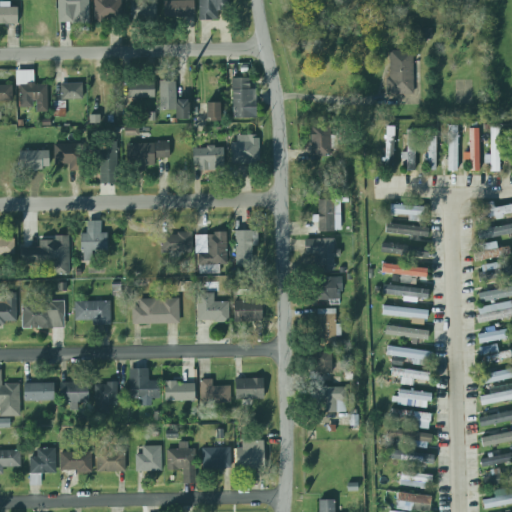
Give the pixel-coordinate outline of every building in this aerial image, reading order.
[(88,0),(57,0),(58,24),(89,23),(88,0)] [(93,0),(93,21),(121,20),(120,0),(93,0)] [(156,0),(130,0),(130,21),(156,21),(156,0)] [(163,0),(193,0),(193,17),(163,17),(163,0)] [(218,21),(218,9),(230,9),(229,0),(198,0),(199,21),(218,21)] [(0,8),(18,9),(18,26),(0,26),(0,8)] [(389,79),(389,51),(413,51),(413,94),(386,94),(386,79),(389,79)] [(34,70),(17,70),(18,108),(36,107),(36,112),(47,111),(47,84),(34,85),(34,70)] [(256,118),(256,89),(250,89),(250,78),(231,78),(232,119),(256,118)] [(140,81),(153,81),(154,97),(128,98),(128,82),(133,82),(133,80),(140,80),(140,81)] [(176,119),(189,119),(189,100),(176,100),(175,81),(159,82),(160,110),(175,110),(176,119)] [(82,84),(60,84),(61,100),(83,99),(82,84)] [(0,101),(12,102),(12,85),(0,85),(0,101)] [(220,103),(207,103),(207,121),(220,121),(220,103)] [(337,135),(330,135),(330,124),(311,125),(311,157),(330,156),(330,149),(337,149),(337,135)] [(457,125),(447,126),(448,171),(458,171),(457,125)] [(394,127),(386,127),(385,162),(393,162),(394,127)] [(415,170),(415,128),(406,128),(406,152),(400,152),(400,158),(406,158),(406,170),(415,170)] [(469,153),(463,153),(463,162),(468,162),(468,171),(479,171),(479,128),(469,128),(469,153)] [(498,172),(499,131),(491,130),(490,171),(498,172)] [(259,165),(259,135),(243,135),(243,142),(231,142),(231,166),(259,165)] [(435,136),(426,137),(427,170),(436,170),(435,136)] [(52,143),(53,165),(67,165),(67,171),(78,171),(77,142),(52,143)] [(169,158),(169,142),(127,143),(127,167),(155,166),(155,158),(169,158)] [(116,145),(98,145),(99,184),(117,183),(116,145)] [(223,147),(192,147),(192,170),(224,170),(223,147)] [(49,168),(49,151),(19,152),(20,169),(49,168)] [(318,198),(318,231),(334,231),(334,198),(318,198)] [(511,203),(494,206),(493,202),(476,204),(478,219),(511,214),(511,203)] [(389,214),(408,215),(408,221),(421,222),(422,206),(390,205),(389,214)] [(88,233),(88,220),(102,219),(102,230),(109,230),(109,249),(95,249),(95,260),(84,260),(84,249),(82,249),(82,233),(88,233)] [(479,241),(511,233),(511,223),(477,232),(479,241)] [(428,227),(385,225),(385,234),(428,236),(428,227)] [(206,233),(213,233),(213,230),(226,230),(227,263),(198,264),(198,252),(207,252),(206,233)] [(235,231),(235,267),(252,267),(252,246),(258,246),(257,231),(235,231)] [(192,233),(162,234),(162,253),(192,252),(192,233)] [(0,254),(14,254),(13,238),(2,238),(2,236),(0,236),(0,254)] [(70,273),(69,236),(55,236),(55,240),(39,240),(39,247),(21,248),(22,265),(46,265),(46,273),(70,273)] [(304,239),(305,254),(314,254),(315,273),(334,272),(334,257),(340,257),(340,249),(334,249),(333,239),(304,239)] [(482,243),(483,250),(473,252),(475,262),(510,256),(508,246),(497,248),(495,240),(482,243)] [(428,257),(428,247),(382,245),(382,255),(428,257)] [(511,276),(510,266),(500,268),(499,263),(478,266),(481,282),(511,276)] [(427,269),(382,264),(381,273),(426,278),(427,269)] [(341,277),(314,278),(315,300),(341,299),(341,277)] [(416,303),(416,298),(427,299),(428,290),(383,285),(382,294),(403,297),(403,301),(416,303)] [(478,300),(511,297),(511,287),(478,291),(478,300)] [(16,293),(5,293),(5,303),(0,303),(0,326),(3,326),(3,322),(16,322),(16,293)] [(197,321),(229,321),(228,302),(214,302),(214,293),(197,293),(197,321)] [(132,325),(179,324),(179,299),(139,299),(139,308),(132,308),(132,325)] [(19,301),(20,330),(65,329),(64,300),(19,301)] [(262,322),(262,300),(233,301),(233,322),(262,322)] [(511,300),(476,309),(479,324),(511,316),(511,300)] [(74,302),(74,321),(92,321),(93,326),(111,325),(110,301),(74,302)] [(426,325),(427,309),(382,307),(382,316),(411,318),(410,324),(426,325)] [(317,309),(317,345),(336,344),(335,336),(341,336),(340,324),(335,324),(335,309),(317,309)] [(383,324),(429,330),(428,339),(422,339),(421,345),(415,344),(416,339),(382,335),(383,324)] [(494,331),(494,327),(485,328),(486,333),(477,334),(478,343),(508,340),(507,329),(494,331)] [(430,366),(432,353),(388,345),(386,355),(413,359),(412,363),(430,366)] [(479,347),(481,363),(511,359),(510,350),(498,352),(497,345),(479,347)] [(315,352),(331,352),(332,374),(316,374),(315,352)] [(511,377),(511,367),(479,376),(482,386),(511,377)] [(1,370),(0,369),(0,416),(20,416),(19,384),(1,384),(1,370)] [(129,369),(130,398),(141,397),(141,406),(151,406),(151,399),(160,398),(159,381),(149,381),(148,369),(129,369)] [(429,381),(429,372),(391,369),(391,376),(401,377),(400,385),(412,386),(413,379),(429,381)] [(230,386),(212,386),(212,379),(199,380),(200,403),(230,402),(230,386)] [(235,399),(263,399),(263,379),(235,379),(235,399)] [(95,384),(107,384),(107,381),(118,380),(118,404),(110,404),(110,412),(96,412),(95,384)] [(176,382),(194,382),(194,400),(164,400),(164,380),(176,380),(176,382)] [(60,383),(61,409),(78,409),(78,403),(88,403),(88,382),(60,383)] [(23,384),(24,402),(54,401),(54,383),(23,384)] [(481,404),(511,400),(511,386),(511,385),(488,388),(489,395),(480,396),(481,404)] [(345,387),(325,388),(325,413),(346,413),(345,387)] [(428,408),(429,393),(399,390),(398,397),(392,397),(391,404),(428,408)] [(412,421),(411,427),(428,430),(431,415),(393,409),(392,418),(412,421)] [(511,421),(511,411),(478,416),(479,426),(511,421)] [(9,418),(0,418),(0,428),(9,428),(9,418)] [(511,441),(511,431),(480,438),(482,448),(511,441)] [(264,440),(241,441),(242,448),(235,448),(236,471),(265,470),(264,440)] [(196,483),(195,449),(188,449),(188,442),(178,442),(178,449),(166,450),(167,471),(182,471),(182,484),(196,483)] [(135,471),(161,470),(161,444),(141,445),(141,454),(134,454),(135,471)] [(34,446),(34,457),(28,457),(29,475),(54,474),(54,445),(34,446)] [(201,448),(202,469),(230,469),(230,448),(201,448)] [(20,467),(20,450),(0,450),(0,474),(3,474),(3,467),(20,467)] [(125,451),(96,451),(96,472),(125,472),(125,451)] [(434,454),(389,451),(389,460),(433,463),(434,454)] [(60,472),(92,471),(91,452),(59,452),(60,472)] [(511,462),(511,453),(480,458),(481,467),(511,462)] [(511,477),(511,472),(500,473),(499,469),(490,470),(491,476),(483,477),(484,486),(511,482),(511,477)] [(430,475),(401,471),(399,485),(428,489),(430,475)] [(29,485),(40,486),(41,475),(30,474),(29,485)] [(493,491),(494,498),(482,500),(484,510),(511,503),(511,494),(511,495),(510,487),(493,491)] [(430,511),(431,495),(396,494),(396,510),(430,511)] [(334,511),(335,500),(317,500),(316,511),(334,511)]
